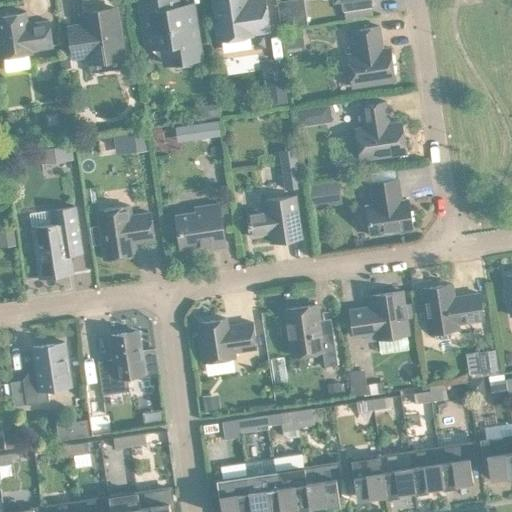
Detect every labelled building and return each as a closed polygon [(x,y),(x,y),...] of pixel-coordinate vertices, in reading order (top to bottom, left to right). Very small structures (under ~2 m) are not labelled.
[(171,56),(171,58),(201,53),(195,17),(181,19),(178,1),(175,1),(174,0),(139,0),(141,8),(146,7),(148,21),(143,22),(147,43),(170,39),(173,56),(171,56)] [(213,0),(219,36),(252,31),(252,28),(270,26),(265,0),(213,0)] [(88,50),(89,57),(122,52),(115,4),(81,9),(83,20),(69,22),(74,52),(88,50)] [(30,45),(52,41),(48,16),(34,18),(34,20),(27,21),(25,7),(0,10),(0,48),(1,52),(31,48),(30,45)] [(298,10),(279,12),(281,23),(299,21),(298,10)] [(380,45),(378,35),(381,35),(378,21),(352,25),(355,48),(347,50),(352,82),(395,75),(390,43),(380,45)] [(298,26),(282,29),(284,44),(286,44),(287,48),(301,46),(300,42),(298,26)] [(284,74),(265,77),(268,100),(288,97),(284,74)] [(248,105),(261,103),(260,93),(246,95),(248,105)] [(352,134),(354,146),(357,148),(359,148),(360,155),(406,148),(401,117),(387,119),(386,112),(388,112),(385,97),(361,100),(364,122),(355,123),(356,131),(354,131),(352,134)] [(215,98),(202,100),(204,114),(217,112),(215,98)] [(217,115),(192,119),(195,134),(219,130),(217,115)] [(71,140),(44,144),(46,158),(73,154),(71,140)] [(366,201),(370,230),(412,224),(408,194),(399,196),(398,190),(400,190),(397,174),(370,178),(373,199),(366,201)] [(250,232),(269,229),(271,237),(301,233),(294,191),(264,195),(266,204),(246,207),(250,232)] [(175,210),(180,242),(200,239),(201,240),(202,240),(202,239),(209,238),(210,243),(224,240),(218,199),(203,201),(204,206),(197,207),(197,206),(196,206),(196,207),(175,210)] [(134,236),(154,233),(150,208),(130,211),(129,200),(96,205),(104,254),(136,249),(134,236)] [(32,223),(39,272),(71,267),(68,248),(71,245),(70,242),(81,240),(76,202),(50,206),(52,220),(32,223)] [(13,223),(0,224),(0,241),(16,240),(13,223)] [(422,284),(428,328),(436,327),(436,331),(440,334),(449,333),(451,329),(451,325),(458,324),(458,318),(483,315),(479,289),(461,291),(461,293),(454,294),(452,279),(422,284)] [(354,331),(375,328),(376,333),(408,328),(401,287),(369,291),(371,302),(350,305),(354,331)] [(321,346),(324,362),(337,360),(332,327),(320,329),(316,299),(284,304),(291,351),(321,346)] [(202,335),(199,335),(202,357),(231,353),(230,347),(255,343),(252,317),(226,321),(225,313),(200,317),(202,335)] [(110,330),(114,354),(97,357),(102,389),(129,385),(127,371),(143,368),(137,326),(110,330)] [(31,342),(36,372),(22,374),(26,399),(48,396),(47,384),(71,381),(64,337),(31,342)] [(495,344),(477,347),(481,371),(500,368),(499,364),(498,365),(495,344)] [(363,365),(348,367),(352,392),(360,391),(367,390),(363,365)] [(22,374),(9,376),(13,401),(26,399),(22,374)] [(507,384),(505,374),(489,376),(491,386),(507,384)] [(338,376),(328,378),(330,394),(341,393),(338,376)] [(382,377),(368,379),(370,389),(384,387),(382,377)] [(445,383),(429,386),(430,396),(446,393),(445,383)] [(430,396),(429,386),(413,389),(414,398),(430,396)] [(217,388),(201,391),(204,407),(220,405),(217,388)] [(387,392),(371,394),(373,404),(389,402),(387,392)] [(373,404),(371,394),(355,397),(357,407),(373,404)] [(311,403),(295,406),(297,416),(313,413),(311,403)] [(297,416),(295,406),(279,408),(281,418),(297,416)] [(108,410),(89,413),(92,430),(111,427),(108,410)] [(254,412),(238,414),(239,424),(255,422),(254,412)] [(86,414),(55,418),(58,435),(89,430),(86,414)] [(239,424),(238,414),(222,416),(223,427),(239,424)] [(15,423),(2,425),(5,443),(18,441),(15,423)] [(239,424),(223,427),(224,434),(240,432),(239,424)] [(144,428),(128,430),(130,441),(146,438),(144,428)] [(130,441),(128,430),(112,433),(114,443),(130,441)] [(511,431),(481,436),(484,452),(486,452),(490,476),(510,473),(510,468),(511,467),(511,431)] [(87,437),(71,439),(72,449),(88,447),(87,437)] [(469,438),(437,443),(442,478),(443,478),(452,477),(452,481),(472,478),(469,454),(472,454),(469,438)] [(72,449),(71,439),(55,441),(56,452),(72,449)] [(437,443),(408,447),(414,482),(423,481),(424,485),(444,482),(443,478),(442,478),(437,443)] [(408,447),(380,451),(385,486),(386,486),(394,485),(395,490),(415,487),(414,482),(408,447)] [(11,448),(0,449),(0,459),(12,458),(11,448)] [(385,486),(380,451),(348,456),(350,472),(353,472),(356,491),(365,489),(366,494),(386,491),(386,486),(385,486)] [(336,458),(304,463),(309,498),(308,498),(309,503),(329,500),(328,495),(338,493),(335,474),(338,474),(336,458)] [(304,463),(275,467),(280,502),(279,502),(280,507),(300,504),(300,499),(308,498),(309,498),(304,463)] [(275,467),(246,471),(251,506),(251,507),(251,511),(272,508),(271,503),(279,502),(280,502),(275,467)] [(251,506),(246,471),(214,476),(216,492),(219,492),(222,511),(242,511),(242,508),(251,507),(251,506)] [(169,483),(137,488),(140,511),(170,511),(169,499),(171,499),(169,483)] [(140,511),(137,488),(108,492),(111,511),(140,511)] [(111,511),(108,492),(79,496),(81,511),(111,511)] [(81,511),(79,496),(47,501),(49,511),(81,511)] [(36,511),(35,503),(3,508),(4,511),(36,511)]
